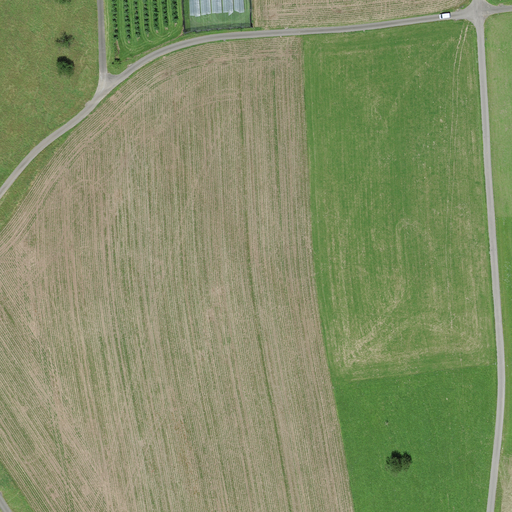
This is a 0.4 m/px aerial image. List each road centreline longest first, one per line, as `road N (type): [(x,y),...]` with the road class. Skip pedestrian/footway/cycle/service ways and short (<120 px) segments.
road 1 (track): [(489,511),(500,377),(477,0)]
road 2 (track): [(100,95),(124,71),(185,40),(511,8)]
road 3 (track): [(0,193),(39,146),(100,95)]
